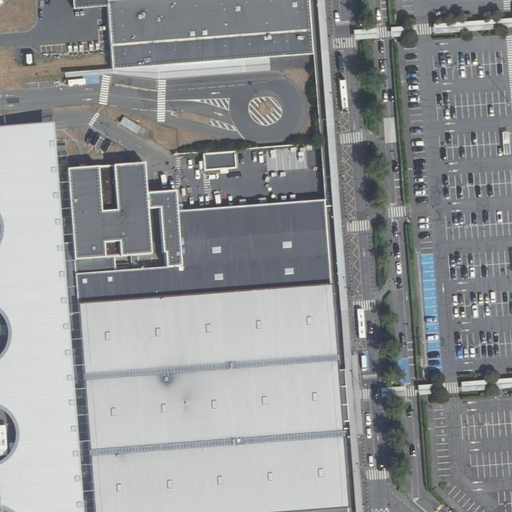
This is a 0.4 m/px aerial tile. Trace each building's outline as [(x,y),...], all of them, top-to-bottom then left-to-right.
[(72,0),(73,9),(107,7),(112,70),(156,67),(241,60),(274,58),(313,55),(312,47),(308,0),(72,0)] [(347,421),(354,511),(362,511),(357,434),(363,434),(357,355),(350,355),(324,0),(316,0),(344,369),(347,421)] [(511,28),(511,18),(433,25),(433,35),(511,28)] [(416,36),(416,26),(391,28),(390,37),(416,36)] [(376,29),(353,31),(354,41),(377,39),(376,29)] [(241,60),(156,67),(157,80),(242,73),(241,60)] [(82,511),(53,124),(0,128),(0,166),(26,511),(82,511)] [(511,155),(509,129),(503,130),(505,155),(511,155)] [(26,511),(0,166),(0,314),(0,315),(4,324),(7,339),(5,348),(0,355),(0,410),(1,411),(8,418),(14,428),(15,440),(12,450),(5,458),(0,461),(0,510),(5,511),(26,511)] [(347,511),(340,421),(336,369),(331,291),(324,202),(176,213),(174,189),(145,192),(143,166),(67,171),(92,511),(347,511)] [(344,369),(336,369),(340,421),(347,421),(344,369)] [(511,379),(461,383),(461,393),(511,389),(511,379)] [(443,393),(442,383),(417,385),(418,394),(443,393)] [(405,398),(404,389),(381,390),(381,399),(405,398)]
